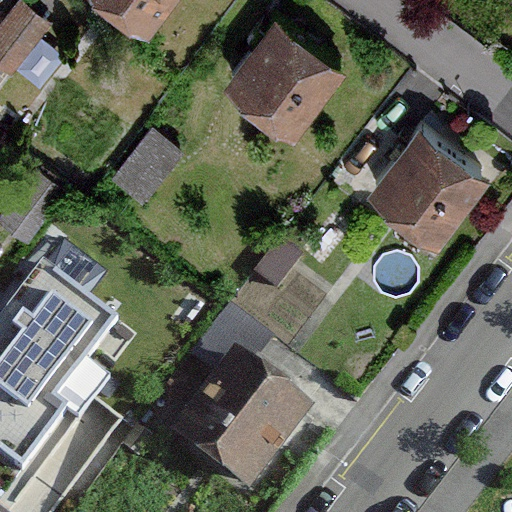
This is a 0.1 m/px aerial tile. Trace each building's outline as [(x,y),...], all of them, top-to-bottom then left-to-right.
[(50,18),(26,0),(17,0),(0,22),(0,59),(12,68),(50,18)] [(163,0),(116,0),(147,23),(163,0)] [(343,57),(275,4),(224,69),(291,122),(343,57)] [(485,165),(419,114),(368,179),(434,230),(485,165)] [(153,123),(112,176),(142,199),(182,146),(153,123)] [(35,164),(0,210),(0,215),(14,226),(30,237),(67,188),(35,164)] [(280,240),(255,275),(278,291),(302,256),(280,240)] [(45,268),(0,325),(0,450),(22,467),(73,401),(60,391),(114,321),(45,268)] [(272,337),(229,304),(192,352),(216,371),(231,351),(250,366),(272,337)] [(247,492),(309,411),(250,366),(231,351),(216,371),(169,432),(247,492)]
